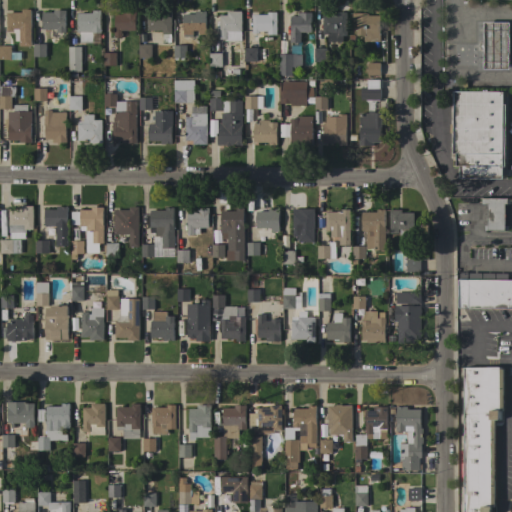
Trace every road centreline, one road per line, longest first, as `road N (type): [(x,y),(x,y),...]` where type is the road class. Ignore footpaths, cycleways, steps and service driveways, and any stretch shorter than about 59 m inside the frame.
road 1 (residential): [(441,511),(439,218),(403,128),(403,0)]
road 2 (residential): [(0,372),(441,378)]
road 3 (residential): [(0,177),(419,182)]
